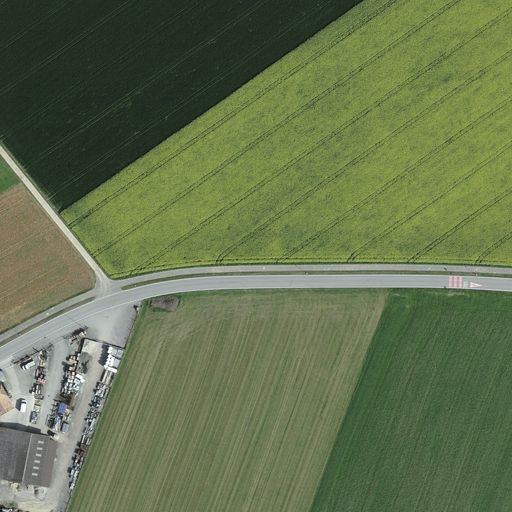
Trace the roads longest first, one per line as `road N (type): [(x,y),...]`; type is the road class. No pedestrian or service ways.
road 1 (unclassified): [(511,285),(172,286),(55,323),(0,354)]
road 2 (unknown): [(111,301),(51,490),(0,487)]
road 3 (track): [(111,301),(0,151)]
